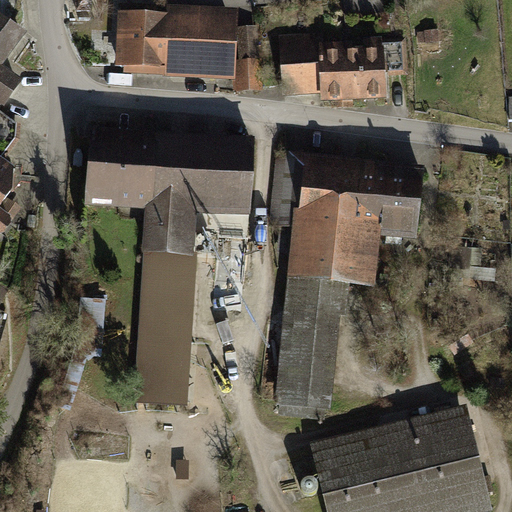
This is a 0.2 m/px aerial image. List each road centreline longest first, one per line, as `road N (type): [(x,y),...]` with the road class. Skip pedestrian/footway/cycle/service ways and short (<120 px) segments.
road 1 (residential): [(63,92),(511,142)]
road 2 (unclassified): [(63,92),(57,207),(32,354),(0,433)]
road 3 (track): [(292,511),(263,450),(248,386),(259,261)]
